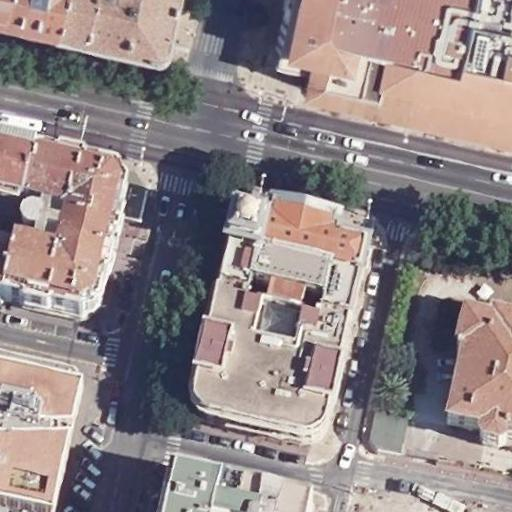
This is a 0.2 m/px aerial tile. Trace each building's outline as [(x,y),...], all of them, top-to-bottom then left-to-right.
[(0,0),(0,20),(51,32),(58,0),(0,0)] [(172,0),(58,0),(51,32),(151,56),(162,49),(172,0)] [(511,0),(285,0),(273,56),(305,64),(298,89),(511,137),(511,0)] [(0,146),(0,300),(3,301),(38,155),(0,146)] [(38,155),(3,301),(84,320),(100,308),(121,223),(128,191),(118,174),(84,165),(38,155)] [(128,191),(121,223),(141,227),(149,189),(134,167),(86,155),(84,165),(118,174),(128,191)] [(231,250),(220,293),(350,327),(361,282),(362,282),(369,250),(339,243),(341,236),(336,235),(339,226),(274,209),(272,218),(267,217),(265,223),(235,215),(226,249),(231,250)] [(350,327),(220,293),(217,293),(195,381),(198,382),(194,398),(194,404),(197,412),(201,417),(209,423),(225,427),(225,429),(287,444),(287,442),(302,445),(310,444),(319,440),(328,430),(332,414),(334,415),(344,371),(342,370),(352,328),(350,327)] [(511,320),(493,316),(492,321),(464,315),(456,351),(458,351),(458,354),(463,355),(447,424),(481,432),(480,439),(484,445),(499,449),(505,445),(507,437),(511,438),(511,320)] [(0,350),(0,511),(55,511),(78,412),(64,392),(71,367),(0,350)] [(64,392),(78,412),(81,394),(85,380),(76,368),(71,367),(64,392)] [(411,421),(377,413),(370,442),(379,454),(402,459),(411,421)] [(168,511),(310,511),(311,510),(176,478),(168,511)]
